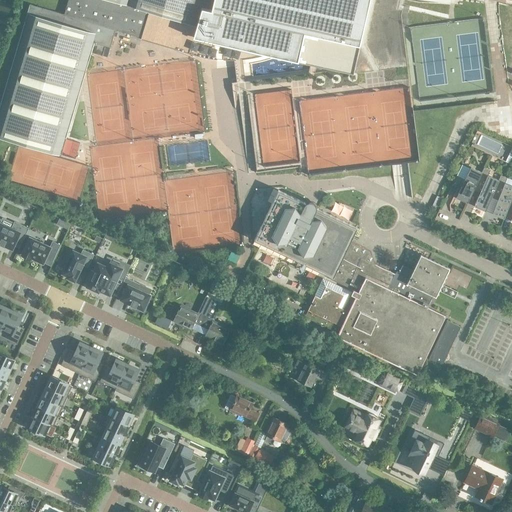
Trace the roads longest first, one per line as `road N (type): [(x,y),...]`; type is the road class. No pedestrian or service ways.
road 1 (residential): [(415,505),(370,481),(297,412),(235,374),(63,298)]
road 2 (residential): [(63,298),(0,435)]
road 3 (unclassified): [(404,227),(398,202),(377,201),(367,214),(380,238),(403,230)]
